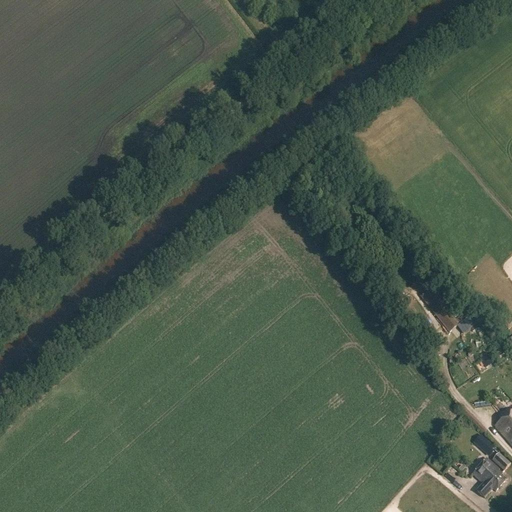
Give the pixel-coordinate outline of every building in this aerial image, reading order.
[(430,288),(419,296),(439,320),(449,313),(430,288)] [(497,362),(493,358),(487,363),(491,367),(497,362)] [(511,412),(495,428),(511,447),(511,412)] [(495,456),(491,461),(504,472),(508,468),(495,456)] [(476,493),(484,500),(492,490),(495,492),(505,481),(500,477),(501,475),(497,472),(498,471),(489,462),(475,478),(483,485),(476,493)]
